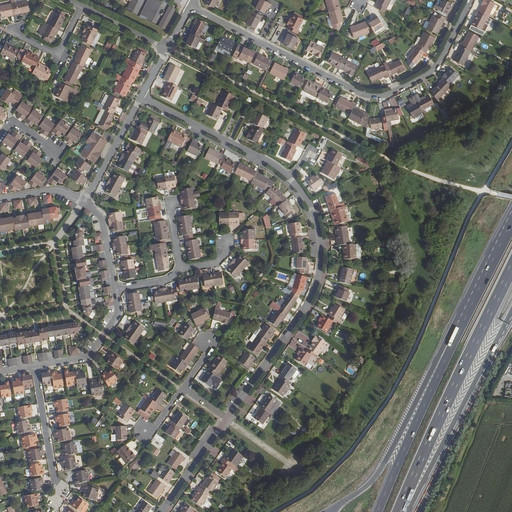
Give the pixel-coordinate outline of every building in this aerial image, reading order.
[(27,0),(25,0),(11,3),(14,14),(30,11),(27,0)] [(138,0),(131,0),(130,1),(126,10),(132,13),(138,0)] [(162,2),(157,0),(148,0),(140,17),(152,23),(162,2)] [(218,0),(206,0),(205,3),(214,8),(218,0)] [(272,4),(263,0),(260,0),(256,9),(264,13),(268,7),(270,8),(272,4)] [(325,0),(329,12),(340,9),(337,0),(325,0)] [(378,0),(377,4),(387,9),(391,0),(378,0)] [(434,7),(438,9),(448,14),(449,11),(448,11),(452,3),(445,0),(442,0),(439,7),(435,5),(434,7)] [(483,4),(482,6),(479,13),(488,17),(495,3),(488,0),(483,0),(482,3),(483,4)] [(8,15),(8,17),(14,15),(14,14),(11,3),(0,5),(0,10),(2,17),(8,15)] [(170,5),(159,26),(165,29),(176,9),(170,5)] [(340,9),(329,12),(331,19),(327,20),(329,26),(332,25),(333,28),(341,26),(340,23),(342,22),(341,18),(343,17),(340,9)] [(57,12),(56,11),(49,25),(59,30),(64,20),(62,19),(64,15),(57,12)] [(246,24),(255,29),(262,16),(253,11),(246,24)] [(446,17),(435,12),(426,28),(436,33),(440,25),(442,26),(446,17)] [(476,16),(471,25),(469,29),(482,35),(491,19),(488,17),(479,13),(477,12),(475,15),(476,16)] [(287,24),(289,26),(287,29),(288,29),(298,34),(300,31),(298,30),(303,19),(293,14),(291,18),(290,20),(289,20),(287,24)] [(374,20),(369,23),(374,32),(384,26),(377,15),(373,18),(374,20)] [(197,18),(195,24),(190,33),(199,38),(207,23),(197,18)] [(39,34),(43,36),(49,24),(45,22),(39,34)] [(354,26),(354,25),(350,26),(354,38),(370,33),(366,22),(354,26)] [(55,35),(56,35),(59,30),(49,25),(49,24),(43,36),(52,41),(55,35)] [(82,37),(83,38),(82,41),(91,45),(99,29),(88,24),(86,29),(84,32),(82,37)] [(288,29),(287,32),(296,37),(298,34),(288,29)] [(463,42),(462,42),(460,45),(461,46),(471,51),(479,36),(469,31),(463,42)] [(204,40),(201,38),(199,38),(190,33),(189,32),(187,36),(189,37),(188,40),(186,44),(195,48),(199,42),(202,44),(204,40)] [(292,49),(298,38),(296,37),(287,32),(285,36),(287,36),(285,40),(283,44),(292,49)] [(436,38),(425,32),(422,38),(417,46),(424,52),(426,53),(428,49),(432,42),(433,42),(436,38)] [(226,38),(226,37),(222,35),(217,46),(224,49),(229,52),(230,53),(235,42),(226,38)] [(373,47),(380,43),(377,39),(371,42),(373,47)] [(108,41),(103,51),(107,53),(112,43),(108,41)] [(325,48),(311,41),(306,50),(316,55),(315,56),(320,58),(325,48)] [(18,50),(5,43),(1,53),(14,59),(18,50)] [(76,58),(77,59),(75,62),(83,66),(84,66),(88,57),(92,50),(82,45),(76,58)] [(246,61),(250,63),(256,52),(252,50),(251,51),(248,49),(244,47),(239,45),(233,55),(239,58),(246,61)] [(423,55),(422,55),(424,52),(417,46),(408,58),(416,64),(423,55)] [(454,60),(464,65),(470,53),(471,51),(461,46),(454,60)] [(147,51),(138,47),(131,60),(141,65),(144,59),(143,59),(147,51)] [(22,60),(22,61),(35,68),(38,62),(40,58),(33,54),(30,53),(27,51),(27,52),(23,50),(22,52),(19,59),(22,60)] [(333,65),(333,66),(339,69),(339,67),(344,58),(333,52),(328,62),(333,65)] [(272,61),(259,54),(253,64),(267,71),(272,61)] [(141,65),(131,60),(127,58),(125,63),(128,65),(123,77),(131,81),(132,81),(133,82),(136,76),(134,75),(138,69),(139,69),(141,65)] [(344,58),(339,67),(349,72),(349,74),(353,76),(359,63),(358,63),(357,65),(344,58)] [(405,70),(400,60),(389,66),(387,62),(384,64),(389,76),(393,74),(397,72),(398,74),(405,70)] [(38,62),(35,68),(32,74),(45,81),(51,71),(42,66),(42,65),(38,62)] [(65,79),(74,84),(83,66),(75,62),(74,62),(65,79)] [(275,63),(270,73),(284,80),(289,69),(286,67),(285,68),(275,63)] [(181,69),(171,64),(163,80),(168,82),(173,85),(181,69)] [(385,76),(386,78),(390,76),(389,76),(384,64),(368,72),(372,82),(385,76)] [(445,74),(445,73),(442,76),(443,77),(450,84),(459,75),(452,68),(445,74)] [(295,72),(290,82),(301,88),(305,79),(302,77),(298,75),(299,74),(295,72)] [(114,94),(123,98),(124,95),(125,96),(127,92),(125,91),(131,81),(123,77),(122,76),(115,90),(116,91),(114,94)] [(439,82),(440,83),(431,91),(437,100),(452,86),(450,84),(443,77),(439,82)] [(308,81),(303,91),(317,97),(322,87),(322,86),(319,85),(318,86),(314,84),(308,81)] [(55,95),(68,102),(73,92),(74,88),(61,82),(55,95)] [(162,97),(172,101),(179,87),(173,85),(168,82),(166,86),(167,87),(162,97)] [(326,89),(322,87),(317,97),(328,103),(332,94),(325,91),(326,89)] [(0,98),(9,104),(11,101),(12,99),(17,103),(22,97),(14,91),(13,93),(7,88),(0,98)] [(234,96),(224,91),(217,106),(223,109),(228,112),(229,108),(228,107),(230,103),(231,103),(234,96)] [(482,102),(490,97),(489,94),(480,99),(481,99),(477,102),(478,104),(482,102)] [(120,100),(109,95),(103,109),(106,110),(113,114),(120,100)] [(430,95),(417,102),(422,110),(434,104),(430,95)] [(198,97),(195,103),(194,104),(199,106),(203,99),(198,97)] [(336,106),(351,114),(354,107),(356,103),(352,101),(352,102),(340,97),(336,106)] [(90,102),(85,100),(82,105),(88,108),(90,102)] [(22,101),(17,109),(19,111),(21,112),(18,116),(23,119),(32,108),(22,101)] [(407,107),(414,118),(423,112),(422,110),(417,102),(407,107)] [(206,115),(217,120),(223,109),(217,106),(212,104),(206,115)] [(367,127),(369,114),(366,113),(365,114),(361,113),(357,111),(358,109),(354,107),(351,114),(349,118),(360,124),(367,127)] [(391,109),(385,110),(387,121),(399,119),(397,108),(391,109)] [(43,116),(34,109),(25,121),(30,125),(33,121),(34,122),(37,124),(43,116)] [(103,109),(102,109),(101,111),(96,121),(96,120),(95,122),(95,123),(97,124),(97,123),(99,125),(100,125),(107,129),(109,129),(111,125),(109,124),(111,121),(114,114),(113,114),(106,110),(103,109)] [(452,110),(447,113),(448,114),(451,118),(456,115),(452,110)] [(258,113),(252,124),(256,126),(262,129),(268,118),(258,113)] [(381,116),(382,118),(370,120),(372,129),(383,127),(384,131),(388,130),(387,126),(385,115),(381,116)] [(45,117),(39,125),(42,127),(44,128),(41,132),(46,136),(55,124),(45,117)] [(70,126),(61,119),(53,131),(58,135),(60,131),(62,132),(64,134),(70,126)] [(143,129),(144,130),(148,132),(157,136),(161,127),(161,126),(158,124),(159,123),(152,120),(150,119),(146,126),(142,124),(140,127),(143,129)] [(131,140),(141,145),(148,132),(144,130),(143,129),(140,127),(137,126),(131,140)] [(247,139),(257,144),(264,130),(262,129),(256,126),(255,129),(252,128),(250,132),(249,132),(246,137),(247,138),(247,139)] [(82,134),(73,128),(64,139),(69,143),(72,139),(73,140),(76,142),(82,134)] [(306,134),(297,129),(290,143),(297,146),(299,147),(306,134)] [(180,133),(173,130),(167,141),(182,148),(186,139),(179,135),(180,133)] [(320,140),(322,135),(314,131),(312,136),(320,140)] [(81,154),(95,163),(97,159),(95,158),(97,155),(99,157),(102,153),(100,151),(107,141),(93,132),(86,142),(88,143),(91,145),(88,150),(85,148),(81,154)] [(12,148),(20,137),(15,133),(12,136),(11,135),(8,133),(3,142),(12,148)] [(197,157),(202,147),(199,145),(195,143),(196,142),(193,140),(187,152),(197,157)] [(23,144),(20,142),(14,150),(24,157),(32,145),(27,141),(25,145),(23,144)] [(288,142),(281,157),(289,161),(292,155),(294,156),(297,150),(295,149),(297,146),(290,143),(288,142)] [(128,143),(125,149),(127,149),(128,150),(123,159),(133,164),(137,155),(142,157),(145,151),(128,143)] [(210,148),(205,158),(218,165),(223,155),(210,148)] [(36,149),(27,161),(37,168),(43,159),(39,157),(38,156),(41,152),(36,149)] [(330,156),(329,155),(326,161),(328,162),(336,166),(343,155),(333,150),(330,156)] [(0,165),(1,166),(4,168),(11,159),(9,158),(3,154),(1,157),(0,157),(0,165)] [(227,157),(223,155),(218,165),(218,166),(232,173),(236,164),(225,159),(227,157)] [(85,169),(87,171),(91,165),(80,157),(74,165),(83,171),(85,169)] [(118,167),(128,173),(128,172),(132,175),(137,166),(133,164),(123,159),(121,157),(119,161),(121,162),(118,167)] [(322,173),(334,180),(340,169),(336,166),(328,162),(322,173)] [(247,166),(240,163),(235,173),(252,182),(256,173),(246,168),(247,166)] [(66,175),(57,169),(48,181),(53,184),(56,180),(57,181),(61,184),(66,175)] [(81,182),(83,184),(87,178),(76,170),(71,178),(79,184),(81,182)] [(37,172),(28,184),(33,187),(36,184),(38,185),(40,187),(46,178),(37,172)] [(165,174),(165,177),(167,190),(171,190),(171,188),(176,187),(174,175),(174,176),(173,172),(165,174)] [(256,173),(252,182),(251,183),(267,191),(273,185),(274,184),(269,182),(270,180),(266,179),(260,175),(260,174),(256,172),(256,173)] [(110,178),(108,182),(120,188),(124,179),(114,174),(111,179),(110,178)] [(307,181),(314,190),(324,184),(318,175),(315,177),(313,178),(313,177),(307,181)] [(17,176),(8,188),(13,191),(16,187),(18,188),(21,191),(26,182),(17,176)] [(163,190),(163,191),(167,190),(165,177),(156,178),(157,181),(158,188),(158,190),(163,190)] [(105,191),(115,197),(120,188),(108,182),(106,186),(108,186),(105,191)] [(267,191),(265,194),(271,198),(280,205),(288,199),(282,195),(277,191),(278,189),(273,185),(267,191)] [(181,191),(182,196),(180,197),(180,200),(194,198),(200,197),(199,191),(193,192),(192,188),(181,191)] [(336,195),(327,197),(331,211),(340,208),(336,195)] [(157,198),(146,199),(148,208),(161,206),(160,202),(158,202),(157,198)] [(184,210),(196,208),(194,198),(180,200),(181,205),(183,204),(184,210)] [(285,215),(293,210),(290,206),(288,204),(290,203),(291,202),(288,199),(280,205),(278,206),(285,215)] [(160,211),(161,210),(161,206),(148,208),(149,217),(161,215),(160,211)] [(332,215),(333,215),(337,225),(349,222),(345,211),(346,210),(345,206),(340,208),(331,211),(332,215)] [(56,207),(49,208),(51,218),(58,217),(56,207)] [(41,209),(42,212),(43,220),(51,218),(49,208),(41,209)] [(42,212),(35,213),(37,225),(44,224),(43,220),(42,212)] [(110,219),(108,220),(109,223),(122,221),(121,212),(109,214),(110,219)] [(27,214),(27,216),(29,226),(37,225),(35,213),(27,214)] [(225,225),(225,227),(229,227),(229,213),(219,214),(220,225),(225,225)] [(239,213),(229,213),(229,227),(234,227),(234,225),(240,225),(239,220),(243,220),(243,213),(239,213)] [(266,228),(272,226),(267,214),(262,217),(266,228)] [(24,215),(20,216),(22,229),(29,228),(29,226),(27,216),(24,217),(24,215)] [(16,218),(13,219),(14,229),(15,230),(22,229),(20,216),(16,216),(16,218)] [(189,216),(178,218),(180,227),(191,225),(189,216)] [(12,217),(5,218),(7,230),(14,229),(13,219),(12,217)] [(153,220),(155,232),(167,230),(165,221),(162,222),(161,218),(153,220)] [(112,232),(124,230),(122,221),(109,223),(109,228),(111,227),(112,232)] [(291,235),(292,235),(292,239),(293,238),(300,238),(299,234),(301,233),(299,223),(289,224),(291,235)] [(180,227),(182,236),(185,235),(186,238),(193,237),(193,234),(196,233),(195,228),(192,228),(191,225),(180,227)] [(347,226),(336,228),(338,245),(343,245),(345,245),(350,245),(347,226)] [(79,229),(75,234),(77,241),(84,240),(85,240),(84,233),(79,229)] [(157,241),(169,239),(167,230),(155,232),(157,241)] [(243,236),(241,236),(241,240),(254,240),(254,230),(243,230),(243,236)] [(114,243),(112,244),(113,248),(126,245),(125,236),(113,238),(114,243)] [(295,253),(304,252),(301,237),(300,238),(293,238),(295,253)] [(77,241),(74,242),(75,248),(82,247),(85,246),(84,240),(77,241)] [(198,240),(186,242),(188,251),(199,249),(198,240)] [(243,250),(255,250),(254,240),(241,240),(241,244),(243,244),(243,250)] [(155,250),(156,257),(168,256),(166,247),(165,243),(150,246),(150,251),(155,250)] [(350,245),(345,245),(345,254),(344,254),(344,260),(356,259),(356,260),(361,260),(361,248),(356,248),(355,244),(350,245)] [(126,245),(113,248),(114,252),(116,251),(117,256),(128,254),(126,245)] [(75,248),(72,248),(73,256),(83,254),(82,247),(75,248)] [(190,260),(201,258),(200,254),(199,250),(199,249),(188,251),(190,260)] [(235,259),(232,262),(242,271),(249,263),(240,255),(236,260),(235,259)] [(156,257),(158,267),(159,272),(169,270),(168,265),(169,265),(168,256),(156,257)] [(309,270),(309,266),(308,265),(307,265),(307,263),(307,258),(297,257),(292,257),(291,265),(297,265),(297,269),(299,269),(299,273),(308,274),(309,270)] [(84,260),(76,261),(77,268),(85,266),(87,266),(86,260),(84,260)] [(129,260),(121,262),(123,271),(135,269),(133,260),(129,260)] [(227,270),(236,278),(242,271),(232,262),(230,265),(231,266),(227,270)] [(350,282),(353,270),(343,267),(340,279),(339,282),(349,285),(350,282)] [(125,280),(136,278),(135,269),(123,271),(125,280)] [(86,273),(76,274),(77,281),(80,280),(87,279),(86,273)] [(222,273),(212,274),(215,286),(224,284),(222,273)] [(203,276),(205,287),(215,286),(212,274),(203,276)] [(299,296),(303,291),(307,277),(297,274),(293,289),(287,285),(285,289),(292,292),(299,296)] [(197,277),(187,278),(190,290),(199,288),(197,277)] [(178,280),(180,292),(190,290),(187,278),(178,280)] [(87,279),(80,280),(80,287),(89,285),(90,285),(89,279),(87,279)] [(80,287),(79,287),(80,293),(90,292),(89,285),(80,287)] [(349,290),(340,286),(338,289),(340,290),(339,293),(337,298),(347,302),(350,294),(348,293),(349,290)] [(167,288),(163,289),(165,302),(176,301),(175,296),(177,296),(177,290),(174,290),(174,289),(167,290),(167,288)] [(155,300),(156,304),(165,302),(163,289),(159,289),(160,291),(154,292),(155,300)] [(90,292),(80,293),(81,301),(91,299),(90,292)] [(289,296),(285,301),(281,307),(283,309),(288,312),(296,301),(299,296),(292,292),(290,295),(289,296)] [(139,293),(127,295),(129,304),(141,302),(139,293)] [(91,299),(81,301),(82,307),(83,307),(91,306),(92,305),(96,305),(97,303),(96,300),(95,298),(91,299)] [(217,301),(215,310),(213,320),(221,322),(221,323),(229,325),(230,318),(232,319),(234,315),(235,312),(232,311),(231,313),(219,311),(221,302),(217,301)] [(129,304),(130,313),(138,312),(142,311),(141,302),(129,304)] [(275,309),(277,311),(280,313),(283,309),(281,307),(277,305),(276,304),(274,306),(276,307),(275,309)] [(328,314),(331,316),(329,319),(333,322),(337,324),(345,310),(335,305),(334,308),(332,311),(330,310),(328,314)] [(91,306),(83,307),(84,314),(89,317),(92,313),(92,311),(92,309),(91,306)] [(205,309),(191,315),(196,325),(203,321),(209,319),(205,309)] [(280,313),(277,311),(269,322),(277,328),(281,322),(285,316),(286,317),(289,313),(288,312),(283,309),(280,313)] [(317,327),(326,333),(333,322),(329,319),(322,315),(320,319),(321,320),(320,322),(317,327)] [(131,325),(128,329),(139,336),(145,328),(136,321),(132,326),(131,325)] [(377,330),(380,324),(373,321),(370,326),(377,330)] [(76,323),(69,324),(71,335),(77,333),(82,327),(76,323)] [(69,324),(61,326),(63,336),(71,335),(69,324)] [(195,330),(186,324),(178,334),(187,340),(195,330)] [(254,334),(257,336),(266,343),(270,338),(276,331),(266,324),(262,330),(258,327),(254,334)] [(46,328),(46,329),(48,338),(56,337),(54,327),(54,326),(46,328)] [(61,326),(54,327),(56,337),(63,336),(61,326)] [(46,329),(39,330),(41,342),(48,340),(48,338),(46,329)] [(124,338),(134,344),(139,336),(128,329),(126,332),(128,333),(124,338)] [(39,330),(31,332),(33,343),(41,342),(39,330)] [(31,332),(24,333),(26,344),(33,343),(31,332)] [(8,334),(9,335),(10,345),(18,343),(16,334),(16,333),(8,334)] [(24,333),(16,334),(18,343),(18,346),(26,344),(24,333)] [(264,346),(264,347),(267,343),(266,343),(257,336),(254,334),(249,340),(253,343),(248,349),(257,356),(264,346)] [(9,335),(1,336),(3,347),(10,345),(9,335)] [(311,346),(308,349),(318,356),(327,343),(317,337),(313,343),(311,346)] [(308,349),(311,346),(304,341),(301,344),(308,349)] [(191,344),(191,343),(180,358),(189,364),(195,355),(194,354),(198,349),(191,344)] [(304,366),(311,356),(302,349),(300,353),(301,353),(299,356),(296,360),(304,366)] [(109,358),(111,359),(107,364),(116,369),(118,366),(119,367),(123,360),(111,352),(108,357),(109,358)] [(239,362),(249,369),(253,364),(251,363),(253,361),(255,358),(246,352),(239,362)] [(228,362),(219,355),(208,371),(216,376),(218,373),(219,374),(228,362)] [(170,367),(180,374),(183,370),(186,367),(187,367),(189,364),(180,358),(177,356),(170,367)] [(357,361),(363,365),(366,360),(360,357),(357,361)] [(296,369),(288,363),(280,375),(282,377),(283,377),(288,381),(291,377),(296,370),(296,369)] [(352,375),(355,372),(349,367),(346,370),(352,375)] [(47,373),(41,374),(43,385),(47,384),(47,385),(47,387),(48,390),(54,389),(54,388),(54,386),(53,384),(51,373),(51,369),(47,370),(47,373)] [(73,386),(73,384),(77,383),(75,372),(69,373),(69,370),(64,371),(67,387),(73,386)] [(74,371),(75,372),(77,383),(77,387),(81,386),(87,385),(85,373),(82,373),(80,374),(79,370),(74,371)] [(299,372),(296,370),(291,377),(294,379),(295,378),(299,372)] [(106,372),(101,375),(109,387),(116,383),(115,382),(118,380),(117,379),(114,374),(112,371),(108,374),(107,373),(106,372)] [(215,390),(219,384),(222,380),(216,376),(208,371),(201,381),(211,387),(215,390)] [(57,372),(51,373),(53,384),(54,386),(54,388),(58,387),(64,387),(62,374),(58,374),(57,372)] [(21,374),(21,377),(24,389),(30,388),(30,387),(33,387),(32,375),(26,376),(25,373),(21,374)] [(12,382),(14,395),(20,394),(24,393),(24,391),(24,389),(21,377),(17,378),(17,381),(16,381),(12,382)] [(289,387),(288,386),(290,383),(288,381),(283,377),(277,386),(276,385),(273,390),(282,396),(289,387)] [(94,380),(89,381),(92,395),(92,396),(95,395),(96,396),(103,395),(101,381),(97,382),(95,383),(94,380)] [(0,385),(0,388),(0,389),(1,397),(5,396),(5,397),(12,396),(9,381),(5,382),(5,385),(0,385)] [(261,394),(265,389),(260,385),(256,390),(261,394)] [(167,395),(158,389),(151,399),(159,405),(167,395)] [(147,419),(150,416),(154,410),(153,410),(155,407),(157,408),(159,405),(151,399),(144,394),(142,397),(146,400),(140,409),(137,413),(141,415),(147,419)] [(277,401),(269,395),(260,407),(269,413),(277,401)] [(56,408),(57,407),(58,412),(69,411),(68,407),(69,406),(68,399),(56,401),(55,401),(54,402),(55,408),(56,408)] [(119,417),(127,423),(129,420),(128,419),(131,415),(135,411),(125,404),(119,413),(121,414),(119,417)] [(20,415),(21,419),(30,417),(29,412),(30,412),(32,411),(31,405),(27,406),(17,408),(19,416),(20,415)] [(254,418),(263,424),(268,417),(270,414),(269,413),(260,407),(257,412),(258,413),(254,418)] [(179,411),(172,422),(181,428),(182,427),(188,418),(179,411)] [(55,416),(56,423),(57,422),(59,422),(60,427),(70,425),(69,421),(71,421),(69,414),(55,416)] [(17,426),(16,426),(17,434),(32,432),(31,425),(30,425),(28,426),(27,421),(17,422),(17,426)] [(180,432),(179,431),(181,428),(172,422),(170,425),(171,426),(169,429),(166,433),(175,439),(180,432)] [(117,440),(126,440),(126,426),(115,427),(116,429),(116,434),(116,440),(117,440)] [(54,436),(57,435),(57,438),(58,442),(72,440),(70,432),(69,432),(69,429),(54,431),(54,436)] [(22,440),(21,441),(23,448),(25,448),(36,446),(36,444),(36,442),(38,441),(37,434),(22,437),(22,440)] [(64,450),(63,450),(64,456),(78,454),(77,446),(75,446),(75,443),(64,444),(65,450),(64,450)] [(150,444),(148,447),(152,449),(150,452),(156,456),(160,451),(154,446),(153,446),(150,444)] [(131,451),(130,451),(126,445),(116,451),(126,464),(135,458),(135,457),(136,456),(131,451)] [(28,454),(29,462),(43,460),(42,458),(42,456),(44,455),(43,448),(40,448),(40,446),(36,446),(25,448),(25,451),(28,450),(28,451),(28,454)] [(226,455),(224,459),(234,465),(235,466),(236,467),(244,457),(232,449),(227,456),(226,455)] [(172,457),(167,464),(176,470),(182,461),(183,462),(186,458),(176,451),(175,452),(172,450),(169,455),(172,457)] [(63,466),(65,466),(66,471),(76,469),(75,465),(76,465),(75,458),(60,460),(62,466),(63,466)] [(217,472),(225,478),(232,469),(232,468),(234,465),(224,459),(222,462),(223,463),(221,467),(217,472)] [(30,469),(29,469),(30,476),(31,477),(45,475),(44,468),(42,468),(41,468),(40,463),(30,465),(30,469)] [(157,480),(159,477),(167,483),(171,477),(174,473),(166,467),(163,465),(161,466),(159,468),(159,470),(158,473),(154,470),(150,475),(157,480)] [(75,478),(74,478),(75,484),(90,481),(88,473),(87,474),(86,470),(76,472),(77,477),(75,478)] [(211,473),(210,475),(219,481),(220,479),(211,473)] [(205,480),(202,485),(211,491),(212,491),(219,481),(210,475),(208,478),(206,480),(205,480)] [(43,478),(30,480),(32,491),(42,490),(41,483),(44,483),(43,478)] [(163,489),(164,490),(166,486),(157,480),(148,492),(157,498),(163,489)] [(85,490),(84,493),(83,497),(96,502),(99,494),(98,494),(99,490),(85,485),(83,489),(85,490)] [(202,485),(200,487),(209,493),(211,491),(202,485)] [(207,497),(207,496),(209,493),(200,487),(199,487),(197,490),(198,491),(194,497),(191,500),(201,507),(207,497)] [(26,504),(27,504),(27,507),(38,505),(37,500),(38,500),(40,499),(39,493),(24,496),(26,504)] [(80,511),(87,503),(79,498),(76,501),(75,503),(74,502),(73,501),(70,505),(80,511)] [(148,511),(152,507),(144,501),(137,511),(148,511)]
